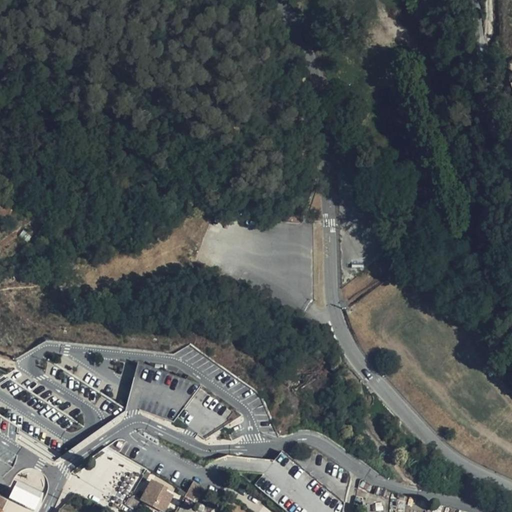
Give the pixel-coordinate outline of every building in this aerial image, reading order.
[(309,0),(319,22),(335,15),(328,0),(309,0)] [(405,42),(372,21),(367,28),(400,50),(405,42)] [(340,69),(352,64),(349,56),(337,61),(340,69)] [(354,96),(367,90),(363,82),(351,87),(354,96)] [(372,120),(381,116),(377,107),(368,111),(372,120)] [(384,147),(395,142),(391,133),(380,138),(384,147)] [(409,168),(405,160),(394,164),(398,173),(409,168)] [(0,217),(7,222),(11,212),(0,204),(0,217)] [(29,429),(28,431),(40,441),(42,443),(45,439),(29,429)] [(216,459),(207,462),(217,469),(223,472),(261,477),(254,487),(283,511),(342,511),(343,506),(279,452),(271,461),(246,458),(226,456),(216,459)] [(21,481),(5,472),(0,481),(0,496),(11,502),(13,499),(18,490),(17,489),(21,481)] [(161,511),(163,511),(172,497),(164,493),(166,491),(151,482),(141,501),(161,511)] [(195,492),(199,486),(193,482),(186,493),(184,498),(195,504),(200,495),(195,492)] [(0,496),(0,511),(6,511),(11,502),(0,496)] [(13,499),(11,502),(6,511),(29,511),(32,509),(13,499)]
